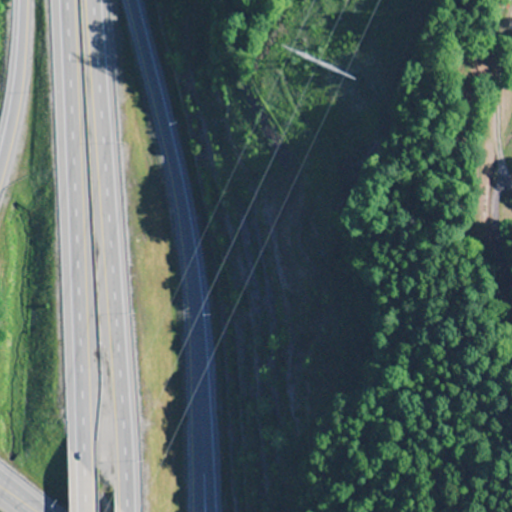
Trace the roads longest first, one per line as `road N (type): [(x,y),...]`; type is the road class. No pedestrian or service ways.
road 1 (trunk): [(207,511),(187,264),(131,0)]
road 2 (trunk): [(122,511),(85,0)]
road 3 (trunk): [(62,0),(83,461)]
road 4 (trunk): [(22,0),(17,91),(0,168)]
